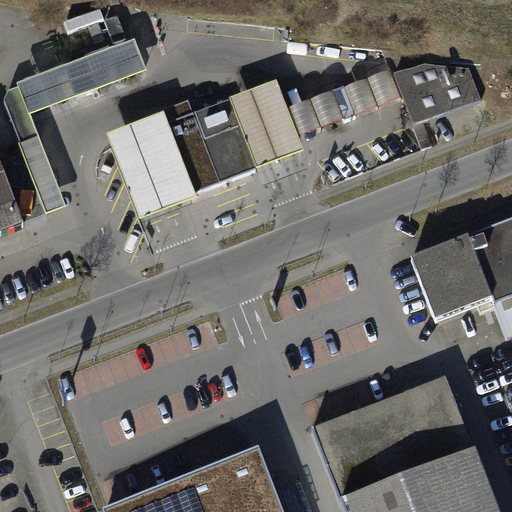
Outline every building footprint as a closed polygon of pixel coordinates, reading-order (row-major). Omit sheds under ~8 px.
[(12,62),(24,93),(142,48),(130,17),(12,62)] [(421,41),(385,49),(397,81),(406,107),(481,80),(468,46),(421,41)] [(385,49),(281,89),(293,120),(397,81),(385,49)] [(185,78),(93,113),(126,200),(298,134),(293,120),(281,89),(270,60),(190,91),(185,78)] [(0,233),(21,225),(0,170),(0,233)] [(490,296),(505,337),(511,334),(511,222),(457,244),(409,262),(431,318),(490,296)] [(311,432),(342,511),(476,511),(458,463),(469,459),(439,382),(311,432)] [(274,511),(251,453),(99,511),(274,511)]
